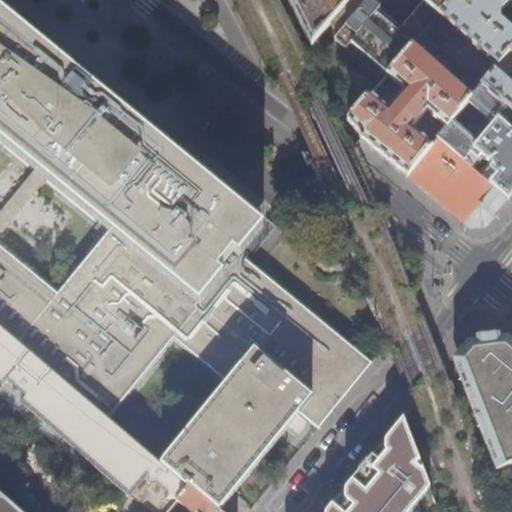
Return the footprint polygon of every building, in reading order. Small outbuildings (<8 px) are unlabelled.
[(287,0),(311,46),(329,24),(350,0),(287,0)] [(421,0),(400,25),(370,0),(350,0),(329,24),(340,33),(335,39),(382,80),(385,76),(412,46),(439,14),(450,0),(421,0)] [(511,0),(450,0),(439,14),(498,66),(509,52),(511,48),(511,31),(500,21),(509,10),(511,12),(511,0)] [(239,257),(262,229),(171,154),(121,113),(24,33),(0,13),(0,141),(108,232),(198,308),(239,257)] [(412,46),(385,76),(404,93),(387,112),(368,97),(345,123),(357,132),(360,140),(370,148),(406,177),(430,148),(409,130),(426,111),(446,129),(451,122),(467,103),(471,99),(412,46)] [(511,48),(509,52),(511,54),(511,87),(494,71),(481,86),(511,113),(511,48)] [(511,113),(481,86),(471,99),(467,103),(493,125),(477,144),(451,122),(446,129),(438,139),(472,169),(482,157),(488,162),(478,174),(507,200),(511,194),(511,131),(507,127),(511,121),(511,113)] [(438,139),(430,148),(406,177),(439,203),(467,226),(487,225),(497,212),(507,200),(478,174),(472,169),(438,139)] [(0,329),(106,420),(173,339),(198,308),(108,232),(56,293),(0,246),(0,329)] [(198,308),(173,339),(225,383),(241,366),(299,414),(317,429),(346,393),(370,364),(340,340),(239,257),(198,308)] [(0,384),(128,494),(148,511),(166,511),(175,502),(187,488),(159,464),(106,420),(0,329),(0,384)] [(511,341),(508,338),(468,342),(461,351),(453,361),(496,473),(511,466),(511,341)] [(299,414),(241,366),(225,383),(159,464),(187,488),(188,486),(218,511),(248,474),(299,414)] [(411,511),(429,490),(421,468),(403,420),(376,452),(326,511),(411,511)] [(187,488),(175,502),(186,511),(219,511),(218,511),(188,486),(187,488)] [(0,511),(17,511),(0,497),(0,511)]
